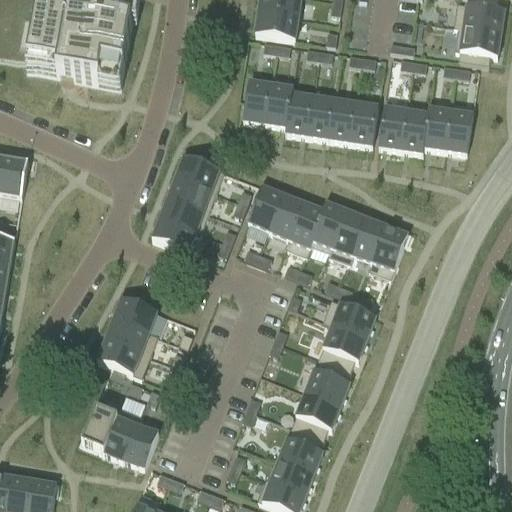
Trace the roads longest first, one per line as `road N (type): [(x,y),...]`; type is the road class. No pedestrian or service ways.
road 1 (residential): [(0,403),(110,244),(136,178)]
road 2 (residential): [(136,178),(157,116),(176,0)]
road 3 (residential): [(136,178),(0,124)]
road 4 (secondary): [(511,322),(488,445)]
